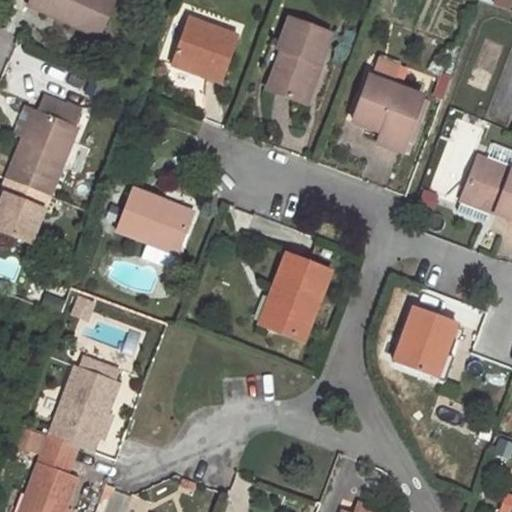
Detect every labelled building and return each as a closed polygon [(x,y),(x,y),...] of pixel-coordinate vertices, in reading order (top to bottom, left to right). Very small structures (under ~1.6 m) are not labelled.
[(52,13),(49,16),(92,37),(109,0),(24,0),(22,4),(42,13),(44,9),(52,13)] [(237,37),(189,19),(172,65),(219,83),(237,37)] [(309,63),(318,65),(328,35),(289,19),(278,50),(281,51),(267,90),(296,101),(309,63)] [(376,59),(369,77),(391,85),(398,67),(376,59)] [(305,103),(318,65),(309,63),(296,101),(305,103)] [(405,139),(420,98),(421,96),(391,85),(369,77),(352,123),(381,134),(382,130),(405,139)] [(122,89),(138,96),(140,88),(125,81),(122,89)] [(43,97),(37,113),(72,127),(79,111),(43,97)] [(429,102),(420,98),(405,139),(414,142),(429,102)] [(12,134),(23,138),(33,111),(23,107),(12,134)] [(23,138),(5,180),(49,198),(77,128),(72,127),(37,113),(33,111),(23,138)] [(400,153),(405,139),(382,130),(381,134),(377,144),(400,153)] [(511,170),(477,157),(463,195),(485,204),(494,208),(492,214),(511,221),(511,170)] [(49,198),(5,180),(0,192),(0,194),(3,196),(0,203),(0,230),(31,243),(49,198)] [(164,202),(133,190),(117,232),(176,255),(191,215),(163,205),(164,202)] [(485,204),(463,195),(456,214),(484,224),(488,213),(482,211),(485,204)] [(277,299),(267,327),(302,341),(329,272),(286,256),(270,297),(277,299)] [(259,324),(267,327),(277,299),(270,297),(259,324)] [(87,321),(92,304),(76,300),(72,317),(87,321)] [(435,378),(444,355),(455,324),(413,308),(393,362),(435,378)] [(450,357),(444,355),(435,378),(442,381),(450,357)] [(81,357),(77,368),(114,383),(119,371),(81,357)] [(74,367),(49,436),(79,447),(91,452),(116,384),(114,383),(77,368),(74,367)] [(35,438),(20,433),(18,440),(32,446),(35,438)] [(79,447),(49,436),(18,511),(62,511),(64,509),(76,480),(67,476),(79,447)]
